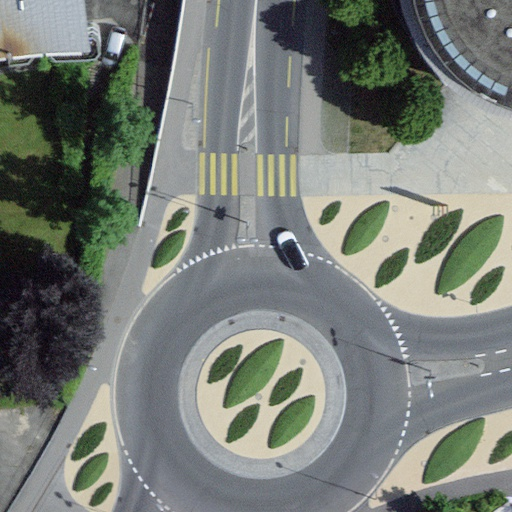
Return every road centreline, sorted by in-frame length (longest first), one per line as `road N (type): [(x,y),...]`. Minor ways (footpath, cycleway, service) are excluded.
road 1 (primary): [(247,281),(256,0)]
road 2 (primary): [(247,281),(210,293),(178,316),(156,348),(147,386),(150,425),(167,461),(194,489)]
road 3 (primary): [(194,489),(228,506),(265,511),(335,485),(375,421),(377,384)]
road 4 (primary): [(377,384),(368,348),(348,317),(284,282),(247,281)]
road 5 (secondary): [(511,358),(377,384)]
